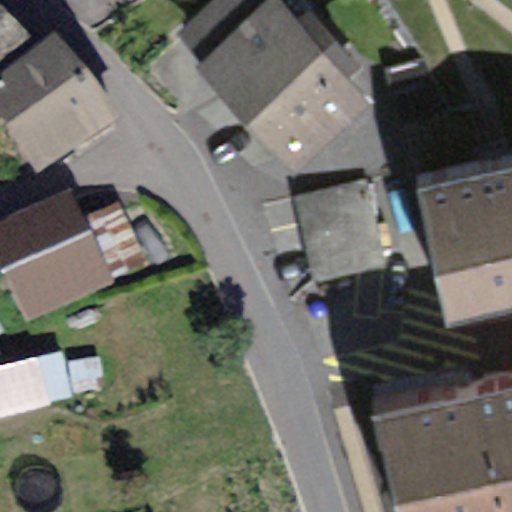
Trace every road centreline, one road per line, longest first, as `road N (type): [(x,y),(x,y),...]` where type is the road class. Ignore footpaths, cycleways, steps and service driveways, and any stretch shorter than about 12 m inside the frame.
road 1 (unclassified): [(173,151),(281,365),(330,511)]
road 2 (unclassified): [(16,0),(173,151)]
road 3 (residential): [(0,205),(173,151)]
